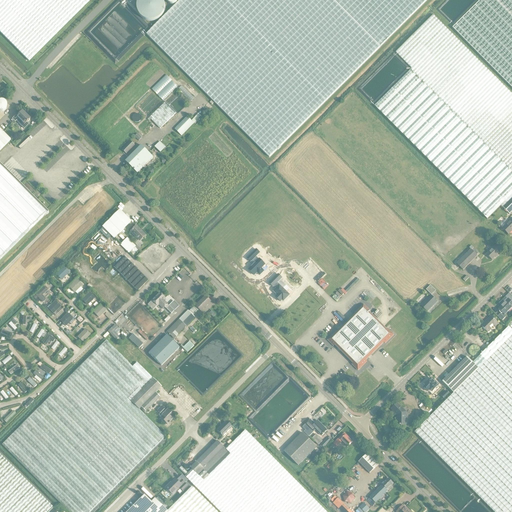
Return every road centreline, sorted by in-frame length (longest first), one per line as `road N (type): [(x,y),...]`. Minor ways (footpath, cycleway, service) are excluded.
road 1 (tertiary): [(276,345),(0,66)]
road 2 (unclassified): [(109,511),(276,345)]
road 3 (tertiary): [(359,427),(511,274)]
